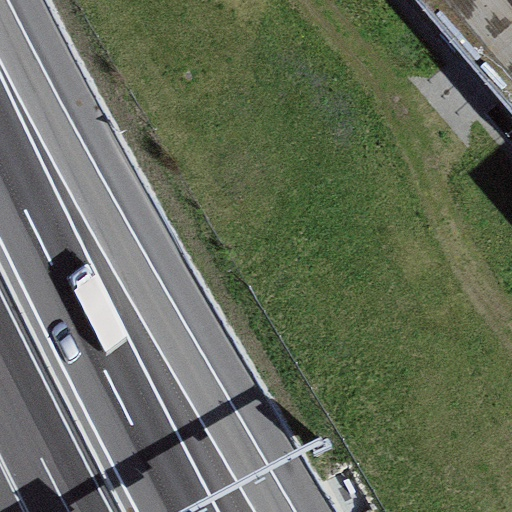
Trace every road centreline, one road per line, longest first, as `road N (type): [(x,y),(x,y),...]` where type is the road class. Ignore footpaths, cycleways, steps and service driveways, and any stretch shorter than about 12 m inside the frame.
road 1 (motorway): [(275,511),(78,173),(0,61)]
road 2 (motorway): [(178,511),(0,157)]
road 3 (motorway): [(0,371),(71,511)]
